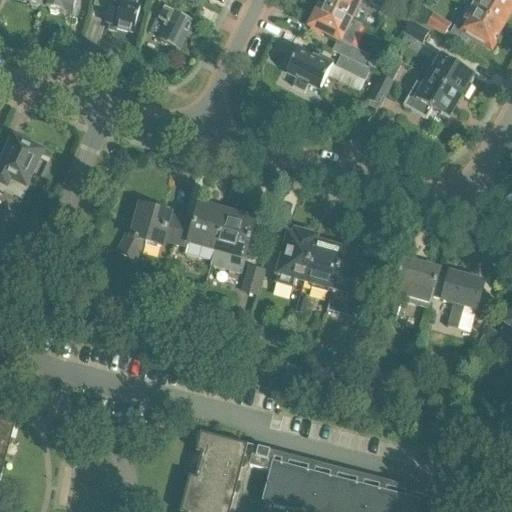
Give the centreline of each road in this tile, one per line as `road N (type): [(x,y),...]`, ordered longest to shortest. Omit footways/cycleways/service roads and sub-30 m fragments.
road 1 (residential): [(460,204),(198,129)]
road 2 (residential): [(198,129),(0,73)]
road 3 (residential): [(198,129),(262,0)]
